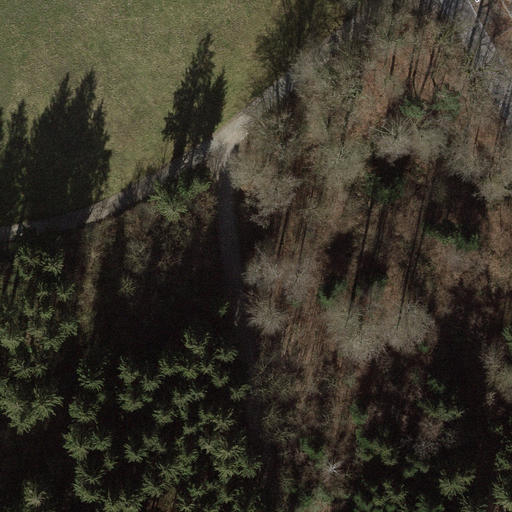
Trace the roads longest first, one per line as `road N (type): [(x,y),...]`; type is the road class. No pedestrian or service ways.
road 1 (track): [(0,234),(78,218),(174,170),(388,0)]
road 2 (track): [(220,141),(243,351),(276,511)]
